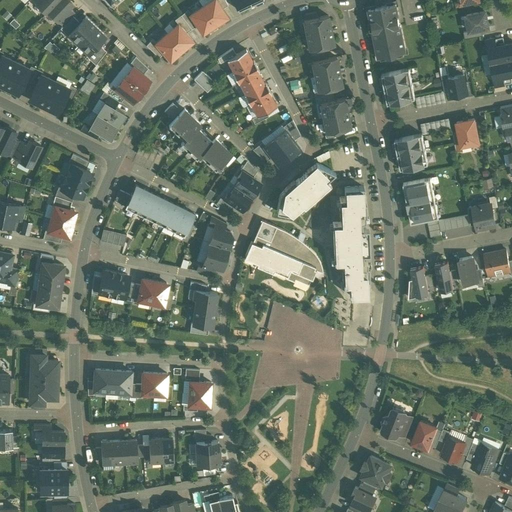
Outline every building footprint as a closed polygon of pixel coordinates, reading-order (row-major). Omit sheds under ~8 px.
[(40,0),(37,4),(46,13),(48,11),(58,0),(40,0)] [(58,0),(48,11),(57,20),(70,7),(73,4),(68,0),(58,0)] [(222,9),(215,0),(210,0),(202,6),(215,25),(227,16),(222,9)] [(224,0),(215,0),(222,9),(228,5),(224,0)] [(233,0),(238,10),(251,4),(248,0),(233,0)] [(396,3),(387,5),(387,6),(378,8),(378,7),(368,9),(371,22),(372,21),(374,30),(373,30),(378,57),(387,55),(387,57),(397,55),(397,53),(406,51),(400,24),(399,25),(398,16),(399,16),(396,3)] [(215,25),(202,6),(190,14),(197,25),(202,33),(215,25)] [(70,7),(57,20),(63,26),(73,16),(75,13),(70,7)] [(188,9),(181,15),(192,29),(197,25),(190,14),(188,9)] [(2,16),(7,20),(11,15),(7,11),(2,16)] [(485,11),(466,15),(470,30),(482,28),(488,27),(485,11)] [(192,29),(181,15),(174,20),(177,23),(186,33),(192,29)] [(306,20),(304,20),(307,35),(331,30),(328,15),(317,18),(306,20)] [(80,22),(73,16),(63,26),(60,28),(68,35),(68,34),(80,22)] [(80,22),(68,34),(79,44),(96,26),(85,16),(80,22)] [(14,19),(10,23),(16,29),(19,25),(14,19)] [(186,33),(177,23),(167,33),(182,50),(193,40),(186,33)] [(273,38),(283,35),(278,24),(269,27),(273,38)] [(96,26),(79,44),(88,53),(98,44),(106,36),(96,26)] [(470,30),(464,32),(465,37),(483,34),(482,28),(470,30)] [(331,30),(307,35),(309,50),(323,47),(334,45),(331,30)] [(182,50),(167,33),(156,42),(164,52),(164,53),(170,60),(182,50)] [(503,37),(494,39),(496,46),(501,45),(505,44),(503,37)] [(152,38),(146,45),(159,58),(164,53),(164,52),(156,42),(152,38)] [(511,42),(505,44),(501,45),(496,46),(494,39),(487,40),(491,63),(511,58),(511,42)] [(45,47),(53,55),(58,50),(50,42),(45,47)] [(98,44),(88,53),(86,56),(96,65),(106,51),(98,44)] [(323,47),(309,50),(311,56),(313,55),(324,53),(323,47)] [(232,48),(218,58),(220,63),(227,59),(236,54),(232,48)] [(236,54),(227,59),(228,60),(234,71),(252,61),(246,50),(246,49),(236,54)] [(2,55),(1,55),(0,57),(0,85),(3,87),(16,62),(2,55)] [(148,68),(135,56),(129,64),(132,66),(133,66),(143,74),(148,68)] [(326,59),(314,61),(312,62),(315,76),(339,71),(336,57),(326,59)] [(511,58),(491,63),(496,86),(503,84),(502,77),(507,76),(507,75),(511,75),(511,74),(511,58)] [(234,71),(232,71),(238,82),(239,82),(258,72),(259,71),(253,60),(252,61),(234,71)] [(16,62),(3,87),(13,92),(15,86),(20,89),(25,80),(30,69),(29,69),(16,62)] [(31,66),(29,69),(30,69),(25,80),(30,82),(37,69),(31,66)] [(132,66),(124,77),(142,91),(145,87),(144,86),(149,79),(143,74),(133,66),(132,66)] [(37,69),(30,82),(35,85),(41,74),(42,72),(37,69)] [(409,69),(382,74),(387,104),(415,98),(409,69)] [(202,71),(194,79),(198,84),(207,75),(202,71)] [(339,71),(315,76),(318,91),(320,91),(332,88),(342,86),(339,71)] [(258,72),(239,82),(246,93),(264,83),(258,72)] [(94,82),(98,77),(93,73),(89,79),(94,82)] [(41,74),(35,85),(31,94),(36,96),(33,102),(43,106),(55,81),(41,74)] [(448,74),(441,75),(445,93),(450,91),(448,77),(448,74)] [(448,77),(450,91),(451,95),(457,94),(457,93),(461,92),(462,93),(467,92),(464,74),(448,77)] [(207,75),(198,84),(202,88),(211,79),(207,75)] [(507,76),(502,77),(503,84),(511,82),(511,80),(511,75),(507,75),(507,76)] [(142,91),(124,77),(115,87),(115,88),(125,96),(132,101),(137,94),(139,95),(142,91)] [(211,79),(202,88),(207,92),(215,83),(211,79)] [(87,80),(83,86),(90,91),(94,85),(87,80)] [(69,88),(55,81),(43,106),(52,111),(55,105),(60,108),(64,99),(69,88)] [(246,93),(244,94),(250,105),(251,104),(270,94),(271,93),(265,82),(246,93)] [(69,88),(64,99),(69,101),(76,88),(70,85),(69,88)] [(125,96),(115,88),(115,87),(112,85),(106,92),(118,101),(121,102),(125,96)] [(332,88),(320,91),(321,96),(333,94),(332,88)] [(106,92),(104,91),(99,99),(105,102),(114,108),(118,101),(106,92)] [(270,94),(251,104),(257,115),(258,116),(266,111),(276,106),(276,105),(270,94)] [(334,100),(333,94),(321,96),(315,98),(316,103),(320,103),(334,100)] [(334,100),(320,103),(323,117),(348,113),(345,98),(334,100)] [(114,108),(105,102),(98,114),(117,126),(120,122),(121,122),(123,118),(122,118),(124,114),(114,108)] [(173,103),(164,112),(169,116),(177,107),(173,103)] [(511,104),(500,107),(502,114),(511,111),(511,104)] [(184,109),(169,126),(176,133),(192,116),(184,109)] [(258,116),(252,119),(254,124),(269,116),(266,111),(258,116)] [(511,111),(502,114),(504,127),(506,126),(511,124),(511,111)] [(348,113),(323,117),(326,132),(340,130),(350,127),(348,113)] [(117,126),(98,114),(90,126),(100,132),(110,138),(112,134),(113,134),(116,130),(115,130),(117,126)] [(192,116),(176,133),(184,140),(197,127),(200,124),(192,116)] [(468,119),(463,120),(463,121),(457,122),(459,132),(461,145),(462,145),(479,142),(474,118),(468,120),(468,119)] [(421,121),(422,130),(450,128),(449,119),(421,121)] [(286,129),(294,140),(300,135),(292,120),(282,126),(285,129),(286,129)] [(100,132),(90,126),(87,127),(84,125),(80,131),(96,139),(100,132)] [(16,132),(5,127),(4,128),(0,137),(0,151),(5,154),(13,138),(16,132)] [(204,135),(197,127),(184,140),(181,144),(188,151),(204,135)] [(275,137),(289,157),(300,148),(294,140),(286,129),(285,129),(275,137)] [(340,130),(326,132),(327,138),(341,135),(340,130)] [(459,132),(453,133),(456,151),(462,149),(462,145),(461,145),(459,132)] [(422,133),(395,139),(401,168),(428,163),(422,133)] [(204,135),(188,151),(197,159),(200,155),(212,142),(204,135)] [(264,146),(272,156),(278,165),(289,157),(275,137),(264,145),(264,146)] [(13,138),(5,154),(12,157),(20,141),(13,138)] [(212,142),(200,155),(207,163),(223,146),(215,138),(212,142)] [(41,146),(29,140),(27,144),(19,160),(31,166),(41,146)] [(20,141),(12,157),(19,160),(27,144),(20,141)] [(265,161),(272,156),(264,146),(264,145),(262,142),(253,149),(265,161)] [(142,143),(136,154),(142,156),(147,146),(142,143)] [(152,148),(147,146),(142,156),(147,159),(152,148)] [(223,146),(207,163),(215,170),(231,154),(223,146)] [(158,151),(152,148),(147,159),(153,162),(158,151)] [(158,151),(153,162),(158,164),(163,154),(158,151)] [(89,161),(72,153),(69,162),(71,163),(86,169),(89,161)] [(257,170),(247,160),(241,169),(242,170),(252,177),(257,170)] [(224,162),(216,171),(220,175),(228,166),(224,162)] [(307,171),(305,173),(313,181),(322,191),(331,183),(327,179),(335,172),(316,162),(306,169),(307,171)] [(86,169),(71,163),(66,175),(87,184),(91,174),(90,170),(86,169)] [(252,177),(242,170),(238,177),(239,178),(235,185),(251,196),(260,182),(252,177)] [(291,181),(301,192),(313,181),(305,173),(295,181),(293,179),(291,181)] [(87,184),(66,175),(61,187),(61,188),(74,193),(80,195),(83,194),(87,184)] [(485,188),(494,185),(491,176),(482,178),(485,188)] [(439,217),(431,178),(403,183),(411,223),(427,219),(438,217),(439,217)] [(301,192),(291,181),(286,185),(280,193),(276,211),(291,214),(299,207),(301,210),(310,202),(301,192)] [(301,192),(310,202),(322,191),(313,181),(301,192)] [(130,195),(125,206),(135,211),(145,190),(135,185),(130,195)] [(235,185),(234,185),(230,191),(228,190),(224,197),(234,204),(238,207),(238,206),(242,209),(251,196),(235,185)] [(74,193),(61,188),(61,187),(59,186),(55,195),(72,201),(74,193)] [(333,229),(362,228),(362,222),(365,222),(365,218),(365,215),(366,215),(366,202),(364,202),(363,186),(362,186),(344,187),(345,196),(339,197),(339,203),(339,216),(340,216),(340,222),(332,222),(333,229)] [(125,192),(119,190),(114,201),(120,203),(125,192)] [(155,194),(145,190),(135,211),(144,216),(155,194)] [(130,195),(125,192),(120,203),(125,206),(130,195)] [(165,199),(155,194),(144,216),(154,221),(165,199)] [(72,201),(55,195),(52,205),(54,205),(69,209),(72,201)] [(224,197),(221,195),(216,204),(230,210),(234,204),(224,197)] [(175,204),(165,199),(154,221),(164,226),(175,204)] [(18,205),(6,202),(1,225),(14,227),(16,219),(15,219),(18,205)] [(491,202),(473,206),(477,223),(478,227),(495,223),(491,202)] [(184,208),(175,204),(164,226),(174,231),(184,208)] [(25,206),(18,205),(15,219),(16,219),(22,220),(25,206)] [(69,209),(54,205),(51,218),(73,224),(76,213),(74,210),(69,209)] [(473,206),(468,207),(471,224),(477,223),(473,206)] [(195,213),(184,208),(174,231),(184,236),(189,224),(195,213)] [(226,222),(212,215),(209,225),(214,227),(214,226),(224,229),(226,222)] [(439,223),(438,217),(427,219),(429,225),(439,223)] [(73,224),(51,218),(47,230),(47,231),(62,235),(67,236),(70,234),(73,224)] [(277,226),(262,219),(255,235),(256,235),(253,242),(251,241),(244,257),(257,263),(256,265),(273,272),(274,270),(286,275),(285,278),(294,281),(295,279),(308,285),(311,278),(312,278),(315,270),(322,273),(321,265),(318,258),(314,251),(308,246),(304,243),(298,238),(292,234),(285,230),(276,227),(277,226)] [(447,229),(445,219),(439,220),(439,223),(440,229),(441,231),(447,229)] [(440,229),(439,223),(429,225),(430,231),(440,229)] [(195,226),(189,224),(184,236),(182,240),(187,243),(195,226)] [(224,229),(214,226),(214,227),(209,241),(228,247),(232,235),(230,231),(224,229)] [(342,267),(367,266),(367,260),(364,260),(363,253),(369,253),(368,228),(362,228),(333,229),(334,263),(342,262),(342,267)] [(62,235),(47,231),(47,230),(45,229),(43,239),(60,243),(62,235)] [(109,230),(103,229),(100,240),(106,242),(109,230)] [(441,231),(440,229),(430,231),(431,237),(442,235),(441,231)] [(115,232),(109,230),(106,242),(112,243),(115,232)] [(121,233),(115,232),(112,243),(118,245),(121,233)] [(126,234),(121,233),(118,245),(124,246),(126,234)] [(228,247),(209,241),(203,262),(203,263),(214,266),(222,268),(228,247)] [(506,249),(484,253),(488,275),(496,273),(496,274),(504,273),(503,272),(511,271),(509,261),(506,249)] [(13,255),(0,251),(0,280),(8,282),(11,268),(11,267),(9,264),(11,263),(13,255)] [(53,256),(40,254),(39,264),(42,264),(42,262),(52,263),(53,256)] [(472,256),(460,258),(465,283),(477,281),(475,269),(472,256)] [(214,266),(203,263),(203,262),(200,261),(197,270),(212,274),(214,266)] [(52,263),(42,262),(42,264),(40,275),(62,278),(64,265),(52,263)] [(448,262),(436,264),(441,291),(453,289),(450,271),(448,262)] [(343,281),(368,280),(369,279),(369,266),(367,266),(342,267),(341,267),(342,281),(343,281)] [(423,266),(411,269),(416,296),(429,293),(425,276),(423,266)] [(11,268),(8,282),(7,285),(16,287),(19,269),(11,267),(11,268)] [(481,268),(475,269),(477,281),(483,280),(481,268)] [(105,270),(102,272),(101,277),(98,292),(99,292),(112,295),(116,272),(105,270)] [(450,271),(453,289),(459,287),(456,270),(450,271)] [(127,275),(116,272),(112,295),(124,297),(125,297),(128,282),(129,278),(127,275)] [(425,276),(429,293),(435,292),(431,274),(425,276)] [(62,278),(40,275),(38,291),(59,294),(62,278)] [(101,277),(93,275),(91,293),(99,294),(99,292),(98,292),(101,277)] [(155,280),(144,278),(142,280),(141,285),(137,300),(138,300),(151,303),(155,280)] [(166,283),(155,280),(151,303),(163,305),(164,305),(167,290),(168,286),(166,283)] [(368,280),(343,281),(343,287),(349,287),(350,295),(354,296),(369,296),(368,280)] [(201,284),(190,281),(189,289),(194,290),(194,289),(200,290),(201,284)] [(134,283),(128,282),(125,297),(124,297),(124,300),(131,301),(134,283)] [(141,285),(134,283),(131,301),(138,302),(138,300),(137,300),(141,285)] [(200,290),(194,289),(194,290),(193,298),(196,299),(216,302),(217,293),(205,291),(200,290)] [(173,291),(167,290),(164,305),(163,305),(163,308),(170,309),(173,291)] [(59,294),(38,291),(37,302),(36,304),(50,306),(58,307),(59,294)] [(216,302),(196,299),(195,307),(215,310),(216,302)] [(37,302),(34,301),(32,309),(49,312),(50,306),(36,304),(37,302)] [(215,310),(195,307),(193,323),(208,326),(212,326),(215,310)] [(208,326),(193,323),(191,323),(189,332),(207,335),(208,326)] [(34,354),(33,354),(33,369),(31,371),(31,378),(57,379),(58,360),(45,360),(45,354),(34,354)] [(107,370),(95,369),(94,382),(94,390),(106,391),(107,370)] [(119,371),(107,370),(106,391),(118,392),(119,371)] [(131,371),(119,371),(118,392),(130,393),(130,384),(131,371)] [(155,373),(143,372),(142,384),(142,393),(154,394),(155,373)] [(167,373),(155,373),(154,394),(166,395),(166,386),(167,373)] [(8,374),(0,374),(0,402),(8,402),(8,393),(8,379),(8,374)] [(57,379),(31,378),(30,386),(32,388),(32,403),(33,403),(44,403),(44,398),(57,398),(57,379)] [(199,381),(190,381),(189,393),(210,394),(211,382),(199,381)] [(210,394),(189,393),(188,405),(197,405),(210,406),(210,394)] [(406,412),(393,407),(390,416),(388,416),(384,417),(383,420),(385,423),(382,430),(396,436),(398,432),(403,419),(405,414),(406,412)] [(413,417),(405,414),(403,419),(411,423),(413,417)] [(403,419),(398,432),(406,436),(411,423),(403,419)] [(437,426),(421,420),(412,442),(428,449),(436,428),(437,426)] [(436,428),(429,445),(436,447),(439,440),(442,431),(436,428)] [(450,431),(443,428),(442,431),(439,440),(446,442),(448,436),(450,431)] [(12,429),(0,429),(0,447),(12,447),(12,436),(12,429)] [(51,431),(43,431),(42,443),(63,443),(64,431),(51,431)] [(448,436),(446,442),(441,454),(458,460),(461,453),(465,443),(464,442),(448,436)] [(474,439),(467,436),(464,442),(465,443),(461,453),(467,455),(473,442),(474,439)] [(154,440),(148,440),(149,445),(149,457),(150,462),(162,461),(160,438),(154,438),(154,440)] [(167,439),(167,438),(160,438),(162,461),(174,460),(172,439),(167,439)] [(124,440),(112,441),(114,463),(126,462),(124,440)] [(136,440),(124,440),(126,462),(138,461),(138,457),(137,445),(136,440)] [(112,441),(100,442),(101,448),(102,460),(102,463),(114,463),(112,441)] [(199,442),(196,442),(196,454),(219,452),(219,446),(218,447),(217,441),(211,441),(199,442)] [(481,445),(473,442),(467,455),(466,458),(474,461),(481,445)] [(63,456),(63,443),(42,443),(42,455),(60,456),(63,456)] [(498,449),(482,443),(481,445),(474,461),(472,466),(489,472),(498,449)] [(509,454),(504,451),(499,463),(505,465),(509,454)] [(219,452),(196,454),(197,466),(219,465),(219,459),(220,459),(219,452)] [(511,452),(510,454),(509,454),(505,465),(500,477),(511,481),(511,452)] [(391,465),(371,455),(368,462),(365,461),(362,467),(365,469),(362,476),(380,484),(381,485),(385,478),(387,480),(391,472),(388,471),(391,465)] [(53,468),(47,468),(47,469),(39,469),(39,480),(68,480),(67,469),(66,469),(61,469),(61,468),(53,468)] [(380,484),(363,476),(361,482),(375,489),(377,489),(380,484)] [(68,480),(39,480),(39,491),(48,491),(48,492),(54,492),(62,492),(62,491),(67,490),(68,490),(68,480)] [(375,489),(361,482),(358,487),(373,494),(375,489)] [(460,488),(447,482),(445,488),(457,494),(460,488)] [(358,487),(356,486),(352,494),(355,495),(351,503),(363,508),(369,511),(373,503),(372,503),(375,495),(373,494),(358,487)] [(445,488),(444,488),(439,498),(462,509),(467,498),(457,494),(445,488)] [(218,492),(214,493),(208,494),(209,500),(220,498),(218,492)] [(209,500),(211,511),(219,511),(238,507),(237,501),(234,501),(232,495),(220,498),(209,500)] [(439,499),(434,496),(430,505),(435,508),(439,499)] [(460,511),(462,509),(439,498),(439,499),(435,508),(434,509),(434,510),(439,511),(460,511)] [(185,500),(172,502),(172,504),(173,511),(187,511),(186,504),(185,500)] [(511,511),(511,509),(504,506),(495,502),(490,511),(511,511)] [(195,511),(193,503),(186,504),(187,511),(195,511)] [(361,511),(363,508),(352,503),(350,508),(357,511),(361,511)]
